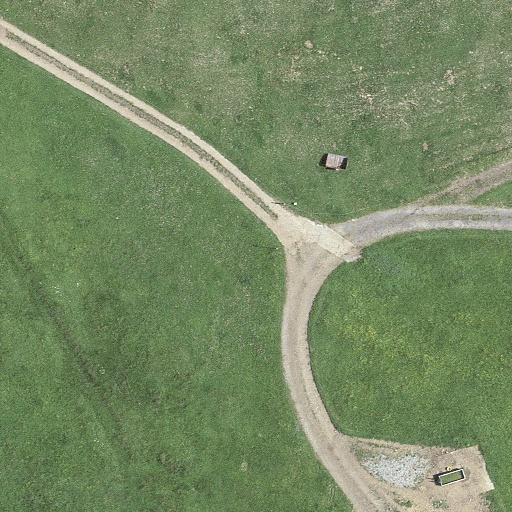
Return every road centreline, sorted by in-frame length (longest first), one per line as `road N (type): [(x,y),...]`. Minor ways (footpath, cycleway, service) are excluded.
road 1 (track): [(321,250),(145,120),(0,36)]
road 2 (track): [(321,250),(299,314),(302,378),(329,450),(387,511)]
road 3 (track): [(511,223),(418,222),(321,250)]
